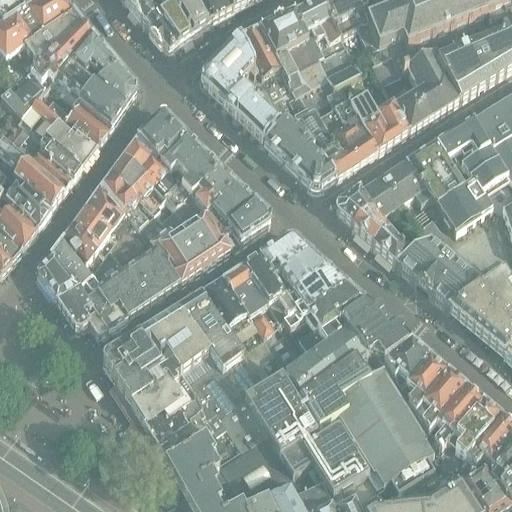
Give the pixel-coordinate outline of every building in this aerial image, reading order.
[(0,0),(0,34),(50,0),(0,0)] [(72,21),(56,0),(50,0),(0,34),(0,62),(4,68),(12,62),(72,21)] [(116,0),(123,8),(132,0),(116,0)] [(156,25),(138,0),(132,0),(123,8),(129,15),(139,28),(140,28),(145,34),(145,35),(156,25)] [(210,34),(190,0),(138,0),(156,25),(176,55),(192,45),(210,34)] [(190,0),(210,34),(231,22),(253,11),(273,0),(190,0)] [(375,45),(363,20),(368,18),(359,0),(341,0),(320,10),(340,46),(356,38),(363,51),(375,45)] [(392,8),(387,0),(359,0),(368,18),(392,8)] [(461,45),(475,39),(484,35),(487,40),(505,32),(507,35),(498,39),(511,69),(511,0),(409,0),(392,8),(368,18),(363,20),(375,45),(363,51),(374,71),(377,78),(366,84),(380,111),(390,106),(392,105),(384,89),(406,78),(436,62),(434,56),(461,45)] [(353,72),(340,46),(320,10),(319,9),(300,18),(323,65),(334,84),(328,88),(331,94),(326,96),(329,103),(341,97),(340,96),(360,85),(354,72),(353,72)] [(329,103),(326,96),(331,94),(328,88),(334,84),(323,65),(300,18),(258,38),(293,104),(289,106),(297,122),(306,117),(308,121),(314,118),(319,127),(326,123),(322,116),(327,113),(327,109),(331,107),(329,103)] [(27,84),(82,34),(72,21),(12,62),(4,68),(0,71),(13,89),(15,88),(17,91),(27,84)] [(176,55),(156,25),(145,35),(164,57),(172,58),(176,55)] [(57,85),(69,70),(90,44),(87,40),(82,34),(27,84),(28,86),(11,101),(9,98),(0,106),(0,108),(20,128),(31,116),(38,108),(43,102),(57,85)] [(293,104),(258,38),(238,47),(238,48),(274,114),(289,106),(293,104)] [(511,75),(511,69),(498,39),(479,47),(475,39),(461,45),(464,53),(437,64),(459,109),(511,75)] [(108,66),(90,44),(69,70),(85,83),(90,78),(94,82),(108,66)] [(274,114),(238,48),(235,51),(236,51),(229,58),(228,58),(226,60),(227,61),(207,81),(208,82),(206,83),(202,86),(201,88),(201,92),(203,95),(202,96),(203,97),(207,99),(208,99),(207,101),(222,115),(221,116),(224,118),(225,118),(233,125),(232,126),(235,128),(263,154),(293,121),(294,123),(297,122),(289,106),(274,114)] [(459,109),(437,64),(436,62),(406,78),(417,98),(407,104),(404,98),(392,105),(390,106),(408,141),(459,109)] [(135,97),(127,88),(108,66),(94,82),(98,86),(93,91),(125,118),(135,104),(135,97)] [(125,118),(93,91),(85,83),(69,70),(57,85),(69,94),(71,92),(81,100),(75,107),(110,139),(125,118)] [(377,162),(347,107),(341,97),(329,103),(331,107),(327,109),(327,113),(322,116),(326,123),(319,127),(314,118),(308,121),(306,117),(297,122),(294,123),(293,121),(263,154),(309,197),(313,199),(317,199),(320,199),(335,189),(377,162)] [(408,141),(390,106),(380,111),(373,116),(362,98),(347,107),(377,162),(408,141)] [(110,139),(75,107),(72,111),(76,115),(69,123),(43,102),(38,108),(96,159),(110,139)] [(511,102),(484,119),(482,120),(472,126),(506,183),(511,191),(511,102)] [(96,159),(38,108),(31,116),(20,128),(43,147),(81,179),(96,159)] [(480,199),(506,183),(472,126),(444,144),(438,147),(433,150),(405,169),(427,201),(430,206),(440,219),(455,242),(492,217),(480,199)] [(172,190),(158,173),(186,146),(166,128),(165,128),(162,127),(159,128),(157,129),(137,148),(125,163),(153,196),(174,217),(178,221),(189,212),(172,190)] [(74,189),(40,161),(33,169),(26,163),(28,161),(20,154),(28,144),(16,133),(2,151),(63,204),(74,189)] [(172,190),(202,163),(186,146),(158,173),(172,190)] [(81,179),(43,147),(39,151),(44,156),(40,161),(74,189),(81,179)] [(63,204),(2,151),(0,153),(0,176),(3,179),(9,173),(19,180),(12,188),(17,192),(51,220),(63,204)] [(146,204),(153,196),(125,163),(112,181),(153,231),(159,226),(156,223),(160,219),(158,216),(160,214),(152,206),(150,209),(146,204)] [(237,196),(218,178),(202,163),(172,190),(189,212),(201,226),(237,196)] [(405,169),(391,178),(381,185),(400,214),(414,205),(420,213),(430,206),(427,201),(405,169)] [(51,220),(17,192),(8,204),(0,196),(0,194),(6,187),(0,181),(0,205),(37,240),(51,221),(50,221),(51,220)] [(153,231),(112,181),(100,197),(138,244),(153,231)] [(400,214),(381,185),(358,200),(372,220),(380,232),(390,226),(388,223),(400,214)] [(214,245),(254,211),(237,196),(201,226),(214,245)] [(138,244),(100,197),(86,216),(130,268),(147,255),(138,244)] [(372,220),(358,200),(338,214),(336,217),(336,220),(337,223),(350,235),(372,220)] [(37,240),(0,205),(0,243),(19,262),(37,240)] [(230,259),(266,235),(268,234),(266,232),(266,231),(265,231),(265,227),(267,227),(267,226),(268,225),(267,223),(258,215),(254,211),(214,245),(226,262),(230,260),(230,259)] [(511,211),(501,219),(511,249),(511,211)] [(226,262),(214,245),(201,226),(189,212),(178,221),(174,217),(161,229),(159,226),(153,231),(138,244),(147,255),(153,261),(180,292),(226,262)] [(130,268),(86,216),(77,229),(105,263),(121,283),(127,279),(153,261),(147,255),(130,268)] [(397,251),(380,232),(372,220),(350,235),(394,273),(429,251),(432,248),(422,233),(397,251)] [(105,263),(77,229),(62,248),(90,282),(105,263)] [(406,243),(401,235),(391,241),(397,250),(406,243)] [(19,262),(0,243),(0,262),(11,273),(19,262)] [(90,282),(62,248),(50,265),(53,266),(76,297),(78,300),(81,297),(85,293),(87,295),(96,288),(90,282)] [(272,286),(309,262),(296,250),(292,248),(289,248),(286,249),(285,249),(284,250),(259,266),(272,286)] [(449,319),(491,291),(466,271),(457,272),(456,273),(440,259),(439,260),(429,251),(394,273),(395,274),(397,276),(397,275),(413,289),(430,303),(446,316),(446,317),(448,318),(449,319)] [(176,295),(180,292),(153,261),(127,279),(121,283),(102,295),(97,299),(112,322),(121,316),(128,327),(129,326),(141,318),(164,303),(176,295)] [(11,273),(0,262),(0,284),(0,285),(11,273)] [(285,306),(327,279),(309,262),(272,286),(285,306)] [(76,297),(53,266),(37,282),(56,311),(76,297)] [(295,322),(285,306),(272,286),(259,266),(222,291),(261,350),(263,348),(273,362),(273,363),(285,381),(302,369),(282,341),(277,345),(274,341),(269,333),(276,329),(279,333),(284,329),(295,322)] [(511,277),(491,291),(449,319),(448,320),(502,365),(509,357),(511,353),(509,349),(511,345),(511,277)] [(314,317),(346,295),(327,279),(285,306),(295,322),(284,329),(289,337),(304,327),(315,319),(314,317)] [(106,341),(128,327),(121,316),(112,322),(97,299),(102,295),(96,288),(87,295),(91,301),(93,303),(87,308),(92,319),(94,322),(106,341)] [(261,350),(222,291),(200,304),(201,305),(242,367),(252,382),(256,381),(259,386),(261,384),(267,380),(261,371),(273,363),(273,362),(263,348),(261,350)] [(334,335),(366,313),(365,312),(346,295),(314,317),(315,319),(304,327),(313,339),(298,350),(309,364),(338,342),(334,335)] [(92,319),(87,308),(81,297),(78,300),(76,297),(56,311),(74,338),(79,339),(89,333),(86,328),(87,327),(83,320),(86,318),(89,321),(92,319)] [(201,305),(176,320),(219,382),(242,367),(201,305)] [(409,349),(365,312),(366,313),(334,335),(338,342),(351,333),(366,358),(373,354),(382,368),(398,358),(399,357),(399,356),(409,349)] [(189,402),(219,382),(176,320),(138,344),(158,376),(169,369),(189,402)] [(106,341),(94,322),(87,327),(86,328),(89,333),(98,347),(106,341)] [(424,452),(390,396),(396,392),(393,386),(382,368),(373,354),(366,358),(351,333),(338,342),(309,364),(302,369),(285,381),(348,493),(344,496),(351,511),(355,511),(354,509),(361,505),(363,508),(375,501),(373,497),(386,488),(396,504),(433,481),(417,456),(424,452)] [(189,402),(169,369),(158,376),(138,344),(110,362),(104,366),(103,367),(102,370),(102,372),(115,390),(122,400),(122,401),(123,402),(166,471),(212,441),(189,402)] [(511,345),(509,349),(511,353),(509,357),(502,365),(511,372),(511,345)] [(408,389),(427,365),(409,349),(399,356),(399,357),(398,358),(382,368),(393,386),(398,380),(408,389)] [(421,412),(447,382),(427,365),(408,389),(405,392),(415,400),(407,409),(414,421),(421,412)] [(292,511),(286,501),(293,496),(296,495),(291,488),(242,409),(267,394),(261,384),(259,386),(256,381),(252,382),(242,367),(219,382),(189,402),(212,441),(166,471),(188,511),(292,511)] [(348,493),(285,381),(267,394),(242,409),(291,488),(306,479),(316,495),(297,504),(293,496),(286,501),(292,511),(351,511),(344,496),(348,493)] [(428,440),(465,397),(447,382),(421,412),(430,419),(420,431),(427,441),(428,440)] [(439,461),(447,452),(481,411),(465,397),(428,440),(436,447),(432,450),(439,461)] [(466,468),(500,426),(481,411),(447,452),(466,468)] [(482,482),(490,473),(511,446),(511,436),(500,426),(466,468),(482,482)] [(499,496),(511,480),(511,446),(490,473),(498,479),(489,489),(499,496)] [(489,489),(498,479),(490,473),(482,482),(466,468),(447,452),(439,461),(456,489),(469,511),(509,511),(499,496),(489,489)] [(511,511),(511,480),(499,496),(509,511),(511,511)] [(469,511),(456,489),(445,496),(448,501),(430,511),(469,511)]
